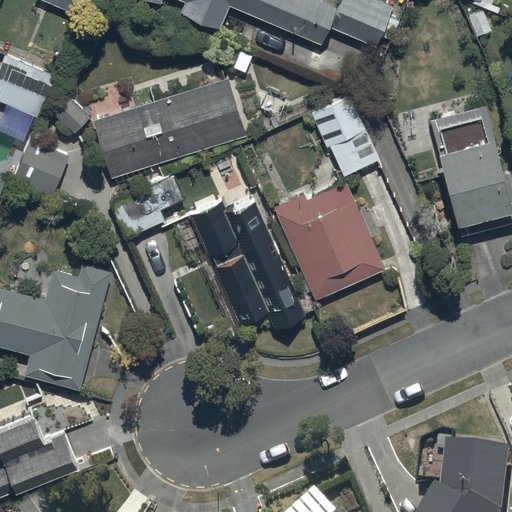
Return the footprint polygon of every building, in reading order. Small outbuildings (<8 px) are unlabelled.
[(87,0),(46,0),(82,14),(87,0)] [(153,0),(161,3),(162,0),(183,0),(188,2),(183,12),(221,28),(231,5),(323,44),(331,26),(377,46),(393,8),(373,0),(340,0),(338,6),(322,0),(153,0)] [(7,55),(0,71),(0,99),(39,116),(56,75),(7,55)] [(95,121),(113,177),(248,135),(230,79),(95,121)] [(55,113),(76,133),(91,117),(71,97),(55,113)] [(313,114),(328,147),(366,129),(351,97),(313,114)] [(511,224),(511,173),(505,175),(488,107),(433,121),(463,237),(511,224)] [(15,181),(53,197),(70,156),(32,140),(15,181)] [(128,239),(167,221),(161,210),(185,199),(175,176),(112,204),(128,239)] [(317,301),(386,270),(347,183),(308,201),(305,194),(276,207),(317,301)] [(264,300),(273,319),(304,305),(253,193),(226,206),(219,192),(189,206),(238,312),(264,300)] [(27,376),(82,390),(113,273),(85,265),(81,278),(55,270),(47,300),(0,287),(0,345),(33,355),(27,376)] [(0,492),(77,461),(63,427),(43,435),(32,409),(0,421),(0,492)] [(501,511),(504,508),(510,445),(447,437),(442,487),(427,511),(501,511)] [(342,511),(317,484),(285,511),(342,511)] [(59,511),(44,490),(20,507),(23,511),(59,511)]
